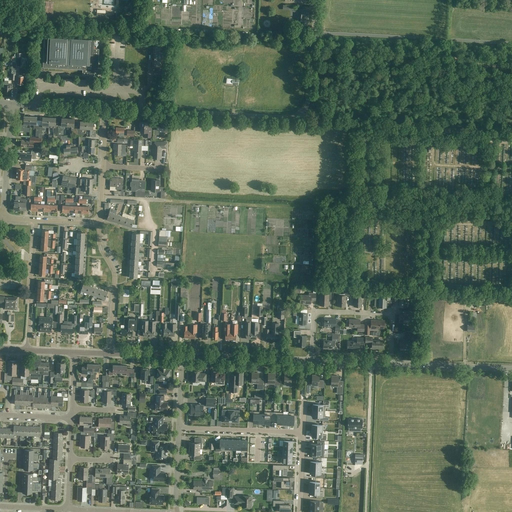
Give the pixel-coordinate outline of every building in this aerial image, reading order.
[(308,26),(309,11),(300,10),(299,25),(308,26)] [(114,22),(114,14),(105,14),(105,13),(97,13),(96,24),(101,24),(101,21),(105,22),(105,21),(107,21),(114,22)] [(44,47),(43,65),(44,65),(44,68),(83,70),(82,75),(89,75),(89,74),(94,75),(95,71),(98,71),(99,49),(94,49),(95,41),(91,40),(91,39),(48,37),(48,47),(44,47)] [(166,57),(166,50),(167,50),(163,50),(163,43),(153,43),(153,53),(152,53),(151,53),(154,53),(154,56),(153,55),(153,58),(154,58),(154,61),(151,61),(151,62),(152,62),(152,68),(163,68),(164,57),(166,57)] [(18,84),(23,84),(23,81),(25,81),(26,69),(20,69),(19,76),(18,76),(18,84)] [(8,81),(4,81),(4,93),(10,94),(10,89),(12,89),(12,84),(8,83),(8,81)] [(30,124),(30,116),(24,116),(24,125),(20,125),(20,131),(23,131),(24,128),(26,128),(26,124),(30,124)] [(37,117),(30,116),(30,124),(34,124),(34,128),(36,128),(36,136),(39,136),(39,134),(40,125),(36,125),(37,117)] [(49,127),(49,125),(49,118),(43,117),(42,126),(40,125),(39,134),(42,134),(42,130),(44,130),(44,127),(49,127)] [(49,118),(49,125),(49,127),(53,127),(53,131),(54,131),(53,139),(57,139),(58,134),(58,126),(58,127),(55,126),(56,118),(49,118)] [(64,126),(68,126),(68,118),(62,118),(61,126),(58,126),(58,134),(61,135),(61,130),(64,130),(64,126)] [(75,119),(68,118),(68,126),(71,126),(71,130),(74,130),(73,136),(77,136),(77,130),(77,129),(74,128),(74,126),(75,119)] [(86,129),(87,121),(80,121),(80,130),(77,130),(77,136),(80,136),(82,136),(82,135),(82,133),(83,129),(86,129)] [(93,122),(87,121),(86,129),(90,129),(90,136),(96,137),(96,131),(93,130),(93,122)] [(152,125),(151,125),(151,129),(148,129),(148,123),(141,122),(141,123),(139,123),(139,127),(141,127),(140,132),(145,132),(144,137),(151,137),(152,125)] [(159,130),(164,130),(164,132),(168,132),(168,127),(165,126),(165,124),(157,123),(157,130),(154,129),(153,135),(159,135),(159,130)] [(120,135),(124,135),(124,128),(116,127),(116,133),(120,134),(120,135)] [(42,138),(35,138),(30,137),(30,140),(21,140),(21,147),(33,148),(33,144),(37,144),(37,142),(41,143),(42,138)] [(147,146),(147,140),(134,140),(133,150),(135,151),(134,156),(141,156),(141,145),(144,146),(147,146)] [(161,148),(167,148),(167,142),(155,142),(155,146),(154,146),(153,158),(161,159),(161,148)] [(70,145),(71,153),(78,153),(77,147),(74,147),(74,144),(70,145)] [(121,155),(121,151),(126,152),(126,145),(114,144),(113,149),(115,149),(114,155),(121,155)] [(95,150),(95,147),(89,146),(83,146),(80,146),(80,151),(83,151),(83,150),(88,150),(88,153),(90,153),(90,154),(92,155),(92,153),(94,153),(94,150),(95,150)] [(31,159),(36,159),(37,152),(31,151),(31,154),(28,154),(20,154),(20,160),(27,161),(28,157),(31,157),(31,159)] [(32,170),(32,169),(32,166),(26,165),(25,169),(17,169),(16,174),(29,175),(30,170),(32,170)] [(29,175),(16,174),(16,180),(26,180),(26,184),(31,185),(32,181),(32,175),(29,175)] [(63,175),(62,181),(61,186),(68,187),(68,186),(70,177),(63,175)] [(70,177),(68,186),(68,187),(72,188),(73,187),(74,187),(75,186),(77,178),(70,177)] [(116,189),(119,189),(122,190),(123,178),(112,178),(112,181),(110,180),(110,186),(116,187),(116,189),(114,189),(114,193),(119,194),(119,191),(116,190),(116,189)] [(132,187),(132,188),(131,190),(136,190),(139,190),(139,179),(132,179),(132,181),(131,181),(131,182),(131,186),(131,187),(132,187)] [(152,180),(151,191),(159,191),(159,187),(159,180),(152,180)] [(65,202),(65,205),(62,205),(62,212),(69,212),(69,205),(69,206),(69,203),(69,198),(64,198),(64,195),(61,195),(61,200),(64,200),(64,202),(65,202)] [(107,219),(113,221),(115,214),(112,213),(114,209),(110,208),(109,212),(107,219)] [(121,216),(115,214),(113,221),(119,223),(121,216)] [(121,216),(119,223),(125,225),(127,218),(122,216),(121,216)] [(134,220),(127,218),(125,225),(131,227),(134,220)] [(87,293),(89,285),(83,283),(81,291),(84,292),(84,294),(86,295),(87,293)] [(93,295),(95,287),(89,285),(87,293),(93,295)] [(99,297),(101,289),(95,287),(93,295),(99,297)] [(99,297),(102,298),(101,300),(104,301),(105,299),(108,292),(101,289),(99,297)] [(337,306),(345,306),(345,296),(349,296),(350,290),(345,290),(344,296),(338,295),(337,306)] [(320,305),(328,306),(328,299),(331,299),(332,291),(328,291),(328,295),(320,294),(320,305)] [(354,307),(362,307),(362,297),(366,297),(366,291),(361,291),(360,296),(354,296),(354,307)] [(399,307),(407,307),(407,296),(399,296),(399,297),(397,297),(397,293),(393,292),(392,300),(397,300),(397,299),(399,300),(399,307)] [(311,300),(316,300),(316,293),(309,293),(309,295),(300,295),(300,304),(304,304),(311,304),(311,300)] [(379,297),(379,299),(375,299),(375,304),(375,305),(376,306),(377,306),(378,307),(386,308),(387,300),(390,300),(390,293),(384,293),(384,297),(379,297)] [(0,302),(4,303),(3,309),(17,309),(17,297),(9,297),(9,298),(4,298),(4,296),(0,295),(0,302)] [(296,324),(307,324),(307,317),(307,313),(301,313),(301,310),(293,309),(293,316),(299,316),(299,324),(296,324)] [(415,315),(415,311),(404,310),(404,315),(399,315),(399,322),(409,323),(410,315),(415,315)] [(47,320),(46,332),(52,332),(52,325),(53,322),(57,322),(57,315),(53,315),(53,318),(46,318),(46,320),(47,320)] [(73,322),(67,321),(66,333),(72,333),(73,327),(76,327),(77,315),(73,315),(73,322)] [(262,317),(262,325),(266,325),(266,317),(271,317),(271,315),(266,315),(266,317),(262,317)] [(339,332),(339,324),(336,324),(336,319),(332,319),(332,318),(329,318),(329,319),(324,318),(324,329),(324,327),(335,327),(335,331),(339,331),(339,332)] [(349,319),(349,321),(347,320),(347,326),(349,326),(349,327),(357,327),(357,331),(364,331),(364,325),(360,324),(360,320),(349,319)] [(386,323),(384,323),(384,321),(371,320),(371,328),(384,329),(384,328),(385,328),(386,323)] [(84,327),(80,326),(79,334),(88,334),(88,327),(88,326),(88,322),(85,322),(85,323),(84,327)] [(94,334),(102,335),(103,327),(103,323),(100,322),(99,327),(94,327),(94,334)] [(297,347),(306,347),(306,340),(306,341),(306,336),(301,336),(301,331),(294,331),(294,337),(298,338),(297,347)] [(323,349),(335,349),(335,341),(338,341),(338,334),(332,334),(332,341),(324,340),(323,349)] [(409,351),(410,345),(410,344),(410,341),(414,341),(414,334),(404,334),(407,335),(407,339),(400,339),(399,348),(409,348),(409,351)] [(372,348),(383,349),(383,341),(372,340),(372,337),(365,337),(365,343),(372,343),(372,348)] [(347,349),(359,350),(359,344),(363,345),(363,338),(357,338),(357,341),(348,341),(347,349)] [(8,361),(8,373),(5,373),(5,381),(12,381),(12,375),(16,375),(17,361),(8,361)] [(31,373),(31,370),(29,370),(30,362),(21,361),(20,375),(27,376),(27,380),(31,380),(31,379),(31,373)] [(31,370),(31,373),(31,379),(38,379),(38,377),(41,377),(41,374),(43,374),(43,371),(44,362),(38,362),(38,369),(35,369),(34,370),(31,370)] [(66,365),(64,365),(64,363),(57,363),(57,372),(57,378),(55,377),(55,382),(62,382),(62,378),(61,378),(61,372),(64,372),(64,369),(65,369),(66,365)] [(93,379),(94,364),(92,364),(91,364),(87,364),(87,367),(82,367),(82,374),(87,374),(87,371),(91,371),(91,379),(93,379)] [(120,372),(120,365),(113,365),(113,369),(109,369),(109,375),(113,375),(113,372),(120,372)] [(127,365),(120,365),(120,372),(127,372),(127,376),(134,376),(134,377),(131,377),(131,382),(137,382),(137,372),(134,372),(134,369),(127,369),(127,365)] [(149,376),(149,369),(141,368),(141,379),(146,379),(146,383),(152,384),(153,376),(149,376)] [(157,369),(157,378),(163,378),(163,381),(167,381),(167,379),(169,379),(170,374),(171,374),(171,371),(170,371),(170,370),(165,369),(162,368),(162,369),(157,369)] [(206,381),(206,374),(199,373),(199,371),(197,371),(193,370),(193,371),(192,371),(192,382),(199,382),(199,381),(206,381)] [(224,376),(219,375),(219,371),(212,371),(211,382),(215,382),(215,384),(224,385),(224,376)] [(243,384),(243,372),(242,372),(241,371),(239,371),(238,372),(235,372),(235,375),(230,375),(230,392),(238,392),(238,384),(243,384)] [(258,378),(258,373),(252,373),(252,375),(250,375),(250,380),(252,380),(252,383),(258,383),(257,389),(263,389),(263,378),(258,378)] [(275,373),(268,373),(268,376),(266,376),(266,381),(268,381),(268,384),(276,384),(276,385),(279,385),(279,379),(274,379),(275,373)] [(291,374),(285,374),(285,376),(282,376),(282,382),(284,382),(284,384),(292,384),(292,386),(296,386),(296,379),(291,379),(291,374)] [(309,377),(309,383),(312,383),(312,385),(320,386),(320,387),(323,387),(323,381),(319,380),(319,375),(312,375),(312,377),(309,377)] [(332,378),(329,378),(328,383),(331,384),(331,386),(339,386),(339,390),(342,390),(343,381),(338,381),(338,376),(332,376),(332,378)] [(89,390),(88,390),(88,387),(81,386),(81,390),(80,402),(88,402),(89,394),(92,394),(92,397),(95,397),(95,390),(92,390),(92,391),(89,390)] [(108,389),(108,391),(103,391),(102,396),(103,396),(103,403),(111,403),(111,392),(113,392),(113,395),(116,395),(116,389),(108,389)] [(122,406),(131,406),(131,394),(123,393),(122,406)] [(164,396),(156,396),(156,402),(155,410),(157,410),(158,411),(160,411),(161,410),(167,410),(167,409),(168,408),(168,406),(167,405),(168,402),(164,402),(164,396)] [(216,398),(207,398),(206,406),(215,406),(216,398)] [(191,414),(203,415),(203,410),(203,409),(203,405),(191,404),(191,414)] [(239,415),(234,415),(234,410),(227,410),(222,410),(222,415),(222,422),(229,422),(229,421),(231,421),(231,422),(239,422),(239,415)] [(259,414),(259,412),(250,411),(249,421),(253,421),(253,423),(259,423),(259,414)] [(120,423),(127,423),(127,426),(131,426),(131,422),(130,422),(130,416),(133,416),(134,412),(127,412),(127,416),(120,415),(120,423)] [(283,415),(283,413),(275,412),(274,416),(277,416),(277,424),(282,424),(283,415)] [(163,424),(163,423),(163,416),(149,416),(149,422),(153,422),(152,433),(153,433),(153,434),(155,436),(157,436),(159,435),(159,434),(167,434),(167,429),(168,428),(168,426),(167,425),(167,424),(163,424)] [(83,432),(85,432),(94,432),(95,426),(91,426),(91,428),(89,428),(89,425),(92,425),(92,417),(80,417),(80,425),(84,425),(84,427),(83,432)] [(110,429),(114,429),(114,422),(111,422),(111,418),(105,418),(105,419),(99,418),(99,426),(110,427),(110,429)] [(348,428),(349,428),(357,428),(356,431),(361,431),(361,428),(362,428),(362,419),(348,419),(348,428)] [(94,432),(85,432),(85,435),(80,435),(80,441),(81,441),(81,447),(89,448),(89,436),(94,436),(94,432)] [(114,433),(109,433),(107,433),(107,436),(100,436),(100,442),(101,442),(101,448),(109,449),(109,448),(110,448),(110,445),(109,445),(109,440),(111,440),(114,440),(114,433)] [(195,443),(190,443),(189,448),(200,449),(200,442),(201,442),(201,438),(195,438),(195,443)] [(159,458),(166,459),(166,455),(167,455),(167,451),(166,451),(166,446),(159,446),(159,441),(152,441),(151,452),(157,452),(157,455),(159,455),(159,458)] [(311,444),(311,449),(324,449),(324,441),(320,441),(320,444),(311,444)] [(124,452),(123,459),(136,460),(136,455),(131,455),(131,452),(129,452),(130,445),(118,444),(118,452),(124,452)] [(199,454),(200,449),(189,448),(189,454),(194,454),(194,459),(200,459),(201,454),(199,454)] [(311,449),(311,454),(314,454),(313,457),(323,458),(324,449),(311,449)] [(136,460),(123,459),(123,464),(117,464),(117,473),(128,473),(128,467),(131,467),(132,464),(136,464),(136,460)] [(160,466),(152,465),(152,478),(154,478),(154,481),(165,481),(165,479),(166,479),(166,475),(165,475),(165,473),(160,473),(160,466)] [(279,470),(282,470),(282,476),(292,476),(292,472),(292,470),(289,469),(289,465),(273,465),(273,470),(279,470)] [(92,475),(88,475),(88,468),(80,467),(80,474),(79,474),(78,479),(87,480),(87,483),(92,483),(92,475)] [(310,474),(317,474),(317,478),(325,478),(325,474),(321,474),(322,468),(310,467),(310,474)] [(106,484),(112,484),(112,474),(110,474),(110,468),(106,468),(106,469),(96,468),(95,477),(107,477),(106,484)] [(273,481),(281,481),(281,488),(290,489),(290,483),(290,481),(289,481),(289,478),(274,477),(273,481)] [(204,481),(202,481),(202,490),(213,490),(213,481),(207,481),(207,479),(204,478),(204,481)] [(202,490),(202,481),(193,481),(193,490),(200,490),(200,492),(202,492),(202,490)] [(92,487),(92,489),(98,489),(98,495),(99,495),(99,502),(106,502),(107,489),(102,489),(102,483),(92,483),(92,487)] [(116,502),(125,503),(125,490),(119,490),(119,487),(113,486),(113,493),(116,493),(116,495),(117,495),(116,502)] [(92,494),(92,489),(92,487),(89,487),(89,488),(86,488),(86,487),(78,487),(78,501),(86,501),(87,493),(88,493),(88,494),(92,494)] [(227,499),(227,497),(232,497),(233,488),(227,488),(227,487),(222,487),(222,495),(217,495),(217,500),(221,500),(221,499),(227,499)] [(319,492),(320,488),(309,488),(309,494),(317,494),(316,497),(322,497),(323,492),(319,492)] [(150,494),(150,504),(158,505),(158,504),(163,504),(163,501),(164,500),(164,497),(163,496),(164,495),(158,495),(158,493),(159,493),(159,489),(151,489),(151,494),(150,494)] [(242,497),(234,497),(234,504),(242,504),(242,507),(251,508),(251,496),(242,496),(242,497)] [(280,507),(279,511),(290,511),(290,509),(290,506),(284,505),(284,502),(273,501),(273,507),(280,507)] [(319,502),(319,501),(310,501),(310,511),(319,511),(319,508),(323,508),(323,502),(319,502)]
